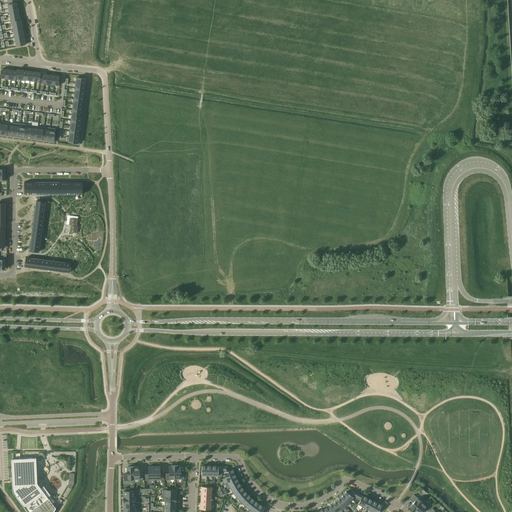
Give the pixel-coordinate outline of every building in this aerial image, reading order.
[(25,182),(25,194),(82,194),(82,182),(25,182)] [(36,200),(35,211),(44,213),(45,202),(36,200)] [(66,224),(65,233),(74,234),(74,232),(77,233),(78,226),(77,226),(77,219),(70,218),(69,225),(66,224)] [(20,458),(11,459),(13,486),(13,491),(28,511),(53,511),(54,511),(56,508),(52,503),(54,501),(50,495),(47,489),(44,485),(43,486),(41,483),(39,485),(37,483),(36,458),(26,458),(25,458),(21,458),(20,458)] [(171,465),(171,466),(169,466),(169,473),(166,473),(166,480),(175,479),(175,465),(171,465)] [(181,473),(181,465),(178,465),(175,465),(175,479),(184,479),(184,473),(181,473)] [(127,474),(123,474),(124,481),(134,480),(133,466),(128,466),(128,470),(127,470),(127,474)] [(143,474),(140,474),(139,466),(134,467),(134,466),(133,466),(134,480),(134,479),(139,478),(139,480),(143,480),(143,474)] [(148,474),(145,474),(145,480),(149,480),(149,478),(154,478),(154,480),(154,466),(148,466),(148,474)] [(154,466),(154,480),(163,480),(163,473),(160,474),(160,466),(154,466)] [(218,471),(221,471),(221,466),(213,466),(212,476),(218,476),(218,471)] [(226,466),(221,466),(221,471),(224,471),(224,472),(226,477),(225,478),(234,474),(232,469),(229,470),(228,468),(227,466),(226,466)] [(236,478),(234,474),(225,478),(227,483),(236,478)] [(236,478),(227,483),(230,488),(239,483),(236,478)] [(239,483),(230,488),(233,493),(242,487),(239,483)] [(242,487),(233,493),(237,498),(245,491),(242,487)] [(353,496),(357,498),(359,494),(354,491),(353,490),(350,494),(346,491),(343,495),(350,502),(350,501),(353,497),(353,496)] [(241,502),(248,495),(245,491),(237,498),(241,502)] [(362,495),(359,494),(357,498),(360,500),(357,504),(362,507),(367,498),(362,495)] [(248,495),(241,502),(245,506),(252,498),(248,495)] [(350,502),(343,495),(339,499),(346,506),(350,502)] [(409,507),(414,511),(423,500),(422,502),(418,498),(414,495),(410,499),(413,502),(412,504),(409,507)] [(256,502),(252,498),(245,506),(249,510),(256,502)] [(362,507),(367,509),(372,500),(367,498),(362,507)] [(335,502),(341,510),(346,506),(339,499),(335,502)] [(372,500),(367,509),(372,511),(377,503),(372,500)] [(427,503),(423,500),(414,511),(415,511),(421,511),(424,509),(426,511),(430,506),(427,503)] [(249,510),(252,511),(254,511),(260,504),(256,502),(249,510)] [(335,511),(338,511),(341,510),(335,502),(331,505),(335,511)] [(377,503),(372,511),(378,511),(382,505),(377,503)]
